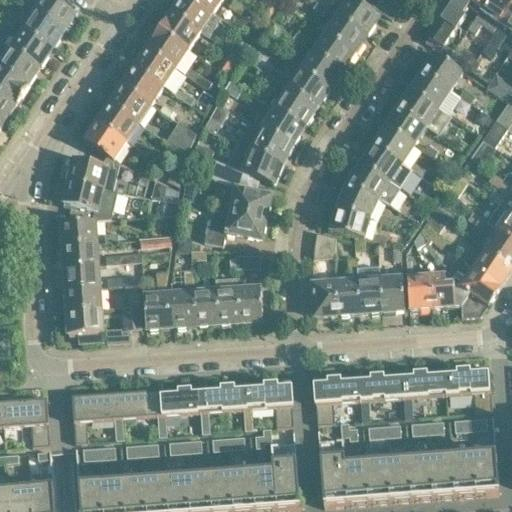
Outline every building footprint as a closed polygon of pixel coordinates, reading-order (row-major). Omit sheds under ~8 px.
[(37,0),(30,10),(32,12),(36,14),(66,34),(67,35),(80,16),(55,0),(37,0)] [(214,17),(188,0),(183,0),(180,6),(176,6),(174,10),(174,14),(173,17),(200,36),(201,35),(210,41),(222,22),(214,17)] [(224,0),(188,0),(214,17),(224,0)] [(378,19),(351,0),(338,19),(365,38),(366,37),(368,38),(375,29),(373,28),(378,19)] [(374,10),(381,0),(380,0),(380,1),(378,0),(370,0),(367,5),(374,10)] [(400,13),(381,0),(374,10),(393,23),(400,13)] [(456,0),(443,19),(459,30),(466,19),(463,18),(469,9),(480,17),(491,0),(456,0)] [(501,29),(511,12),(511,0),(491,0),(480,17),(468,33),(476,38),(483,28),(495,37),(500,28),(501,29)] [(314,12),(324,19),(328,12),(319,5),(314,12)] [(24,19),(20,25),(21,32),(23,33),(53,53),(54,51),(56,52),(62,43),(61,42),(66,34),(36,14),(32,12),(28,18),(24,19)] [(511,12),(501,29),(500,28),(495,37),(485,52),(493,58),(509,34),(511,36),(511,12)] [(188,54),(200,36),(173,17),(168,23),(166,22),(158,33),(188,54)] [(365,38),(338,19),(327,37),(356,57),(362,47),(360,45),(365,38)] [(440,56),(459,30),(443,19),(425,46),(440,56)] [(268,52),(281,33),(271,27),(257,46),(268,52)] [(53,53),(23,33),(11,52),(40,72),(42,70),(44,71),(50,61),(49,60),(53,53)] [(188,54),(158,33),(152,43),(154,44),(148,53),(176,72),(188,54)] [(308,42),(298,35),(294,42),(303,49),(308,42)] [(356,57),(327,37),(314,55),(343,75),(356,57)] [(241,62),(249,50),(243,45),(234,57),(241,62)] [(11,52),(0,68),(0,70),(30,91),(38,79),(36,78),(40,72),(11,52)] [(176,72),(148,53),(147,54),(144,55),(140,60),(141,63),(135,72),(163,91),(176,72)] [(343,75),(314,55),(308,64),(297,57),(290,66),(301,74),(328,92),(334,85),(336,86),(343,75)] [(463,76),(434,56),(433,58),(430,59),(427,64),(427,67),(421,75),(451,95),(463,76)] [(0,70),(0,97),(17,109),(30,91),(0,70)] [(199,78),(189,71),(185,78),(195,84),(199,78)] [(151,110),(163,91),(135,72),(134,73),(131,73),(128,78),(129,80),(122,90),(151,110)] [(301,74),(294,85),(283,77),(282,78),(273,72),(269,79),(279,85),(278,86),(288,92),(316,110),(321,103),(323,104),(329,95),(327,93),(328,92),(301,74)] [(459,101),(459,100),(451,95),(421,75),(421,76),(418,77),(415,82),(416,85),(410,93),(449,120),(461,102),(459,101)] [(279,85),(269,79),(264,86),(274,92),(278,86),(279,85)] [(139,128),(151,110),(122,90),(122,91),(118,92),(115,96),(116,100),(110,108),(139,128)] [(187,96),(177,90),(172,96),(182,103),(187,96)] [(288,92),(275,113),(303,130),(305,128),(307,130),(313,121),(310,119),(316,110),(288,92)] [(440,140),(452,122),(449,120),(410,93),(409,94),(406,95),(403,100),(404,103),(398,112),(427,131),(440,140)] [(470,107),(475,100),(464,94),(459,100),(459,101),(461,102),(470,107)] [(0,97),(0,124),(2,126),(8,118),(11,119),(17,109),(0,97)] [(261,113),(265,106),(255,100),(251,107),(261,113)] [(508,133),(511,127),(511,109),(509,107),(496,125),(508,133)] [(139,128),(110,108),(109,109),(106,110),(103,115),(103,118),(97,127),(126,147),(139,128)] [(165,108),(161,115),(171,122),(175,115),(165,108)] [(219,109),(210,123),(221,129),(230,115),(219,109)] [(415,149),(427,131),(398,112),(397,113),(394,113),(391,118),(391,122),(386,130),(415,149)] [(303,130),(275,113),(263,133),(294,150),(300,140),(299,137),(303,130)] [(496,152),(508,133),(496,125),(484,144),(496,152)] [(251,126),(239,146),(252,152),(252,154),(281,168),(286,160),(289,159),(294,150),(263,133),(251,126)] [(114,164),(126,147),(97,127),(97,128),(93,129),(90,133),(91,136),(85,145),(104,157),(114,164)] [(162,133),(152,127),(147,133),(157,140),(162,133)] [(403,168),(415,149),(386,130),(385,131),(382,132),(379,137),(379,140),(374,149),(403,168)] [(472,151),(462,144),(458,151),(468,158),(472,151)] [(484,171),(496,152),(484,144),(471,162),(484,171)] [(252,152),(239,146),(227,170),(250,179),(273,189),(277,179),(279,180),(283,171),(280,170),(281,168),(252,154),(252,152)] [(215,155),(197,148),(194,157),(211,163),(215,155)] [(411,173),(403,168),(374,149),(373,149),(370,150),(366,156),(367,159),(362,167),(401,192),(412,175),(411,174),(411,173)] [(457,177),(469,159),(458,151),(446,170),(457,177)] [(184,178),(188,160),(180,154),(170,170),(175,173),(175,174),(182,178),(184,178)] [(114,196),(120,168),(114,164),(104,157),(97,168),(71,161),(69,170),(73,171),(70,185),(104,194),(114,196)] [(246,195),(250,179),(227,170),(220,167),(217,166),(211,181),(235,190),(230,214),(230,215),(267,222),(270,208),(267,207),(269,200),(246,195)] [(355,177),(348,187),(379,203),(390,208),(401,192),(362,167),(360,169),(357,169),(354,174),(355,177)] [(416,167),(411,173),(411,174),(412,175),(422,180),(426,174),(416,167)] [(168,185),(180,191),(182,178),(175,174),(168,185)] [(494,178),(489,186),(507,197),(499,209),(511,216),(511,217),(511,189),(504,184),(494,178)] [(458,180),(448,196),(458,203),(468,187),(459,181),(458,180)] [(100,207),(104,194),(70,185),(69,187),(67,186),(64,197),(66,197),(63,210),(62,214),(70,216),(71,212),(97,219),(103,220),(105,210),(100,209),(100,207)] [(370,222),(379,204),(379,203),(348,187),(347,190),(344,191),(342,197),(342,198),(338,211),(370,223),(370,222)] [(199,191),(186,189),(184,205),(194,206),(199,191)] [(178,207),(180,196),(172,192),(169,206),(178,207)] [(423,197),(418,204),(429,211),(434,203),(423,197)] [(177,219),(178,207),(169,206),(167,205),(165,220),(177,219)] [(499,209),(488,227),(489,228),(498,235),(511,244),(511,217),(511,216),(499,209)] [(364,243),(370,223),(338,211),(337,213),(334,214),(332,220),(335,222),(330,234),(364,243)] [(439,238),(450,222),(438,211),(427,226),(439,238)] [(133,222),(134,217),(113,213),(110,224),(133,222)] [(230,215),(230,214),(223,213),(221,226),(210,224),(205,247),(223,251),(226,238),(235,240),(236,238),(260,243),(262,235),(265,235),(267,222),(230,215)] [(480,221),(473,216),(468,223),(484,234),(488,228),(480,221)] [(392,231),(394,224),(382,219),(379,226),(392,231)] [(96,247),(94,224),(61,227),(61,229),(59,231),(60,237),(62,240),(63,250),(96,247)] [(427,226),(420,237),(427,246),(428,246),(429,247),(433,244),(440,251),(446,245),(439,238),(427,226)] [(511,244),(498,235),(486,253),(511,271),(511,244)] [(335,260),(336,241),(336,240),(317,236),(313,262),(335,260)] [(119,246),(118,237),(105,238),(106,247),(119,246)] [(386,247),(388,240),(375,237),(373,244),(386,247)] [(427,246),(420,237),(413,247),(416,253),(427,246)] [(172,250),(171,240),(141,243),(141,253),(172,250)] [(98,269),(96,247),(63,250),(63,251),(61,253),(61,260),(64,262),(64,272),(98,269)] [(402,265),(401,252),(394,252),(394,265),(402,265)] [(511,276),(511,271),(486,253),(473,272),(502,291),(511,276)] [(143,266),(142,258),(107,260),(107,269),(143,266)] [(261,273),(262,260),(236,260),(236,263),(236,269),(237,269),(238,273),(261,273)] [(356,262),(348,263),(349,275),(356,274),(356,272),(356,262)] [(100,292),(98,269),(64,272),(64,273),(62,275),(63,282),(65,284),(66,294),(100,292)] [(379,271),(356,272),(356,274),(357,283),(359,317),(369,316),(372,319),(378,318),(380,316),(382,316),(379,281),(379,271)] [(502,291),(473,272),(461,290),(459,291),(470,298),(488,310),(489,310),(502,291)] [(194,288),(194,275),(185,276),(186,289),(194,288)] [(158,299),(144,300),(146,333),(147,333),(150,335),(158,334),(159,332),(174,331),(172,298),(167,298),(167,289),(169,277),(158,277),(158,290),(158,299)] [(470,298),(459,291),(454,291),(454,288),(446,288),(445,278),(429,279),(431,313),(461,310),(470,298)] [(431,313),(429,279),(412,280),(408,280),(407,281),(409,314),(431,313)] [(404,314),(402,280),(379,281),(382,316),(404,314)] [(122,290),(121,281),(108,282),(108,291),(122,290)] [(240,327),(238,293),(237,283),(215,284),(216,295),(218,328),(219,328),(221,330),(229,329),(231,328),(240,327)] [(359,317),(357,283),(335,285),(338,319),(339,319),(342,321),(348,320),(349,318),(359,317)] [(338,319),(335,285),(312,286),(314,320),(338,319)] [(140,311),(139,289),(126,290),(127,312),(140,311)] [(263,326),(261,291),(238,293),(240,327),(242,327),(244,328),(251,328),(252,326),(263,326)] [(101,314),(100,292),(66,294),(66,295),(64,298),(64,304),(67,306),(68,317),(101,314)] [(218,328),(216,295),(194,296),(196,330),(197,330),(200,331),(207,331),(209,329),(218,328)] [(196,330),(194,296),(172,298),(174,331),(176,331),(178,333),(185,332),(187,330),(196,330)] [(488,310),(470,298),(461,310),(462,323),(481,322),(488,310)] [(142,333),(140,311),(127,312),(123,313),(124,335),(142,333)] [(104,346),(101,314),(68,317),(68,318),(66,320),(66,327),(69,329),(69,339),(79,338),(80,347),(104,346)] [(490,373),(445,376),(447,401),(474,399),(476,418),(493,417),(490,373)] [(445,376),(402,379),(404,404),(405,423),(413,423),(412,403),(447,401),(445,376)] [(402,379),(359,382),(361,407),(362,426),(370,426),(369,406),(404,404),(402,379)] [(315,386),(314,386),(315,406),(316,406),(317,410),(334,409),(361,407),(359,382),(315,385),(315,386)] [(291,387),(246,390),(248,415),(252,415),(276,413),(293,412),(291,387)] [(246,390),(203,393),(205,418),(209,418),(241,416),(244,415),(246,435),(254,435),(252,415),(248,415),(246,390)] [(203,393),(160,396),(162,421),(166,421),(201,418),(203,439),(211,438),(209,418),(205,418),(203,393)] [(160,396),(117,399),(119,424),(123,424),(140,423),(158,422),(160,442),(167,441),(166,421),(162,421),(160,396)] [(117,399),(73,402),(75,428),(87,427),(115,425),(117,445),(125,445),(123,424),(119,424),(117,399)] [(78,511),(71,403),(46,405),(46,404),(3,407),(0,407),(0,511),(78,511)] [(334,409),(317,410),(317,411),(317,417),(325,417),(334,416),(334,409)] [(293,412),(276,413),(276,417),(276,420),(285,419),(293,419),(293,412)] [(334,416),(325,417),(326,430),(335,429),(334,416)] [(325,417),(317,417),(318,430),(326,430),(325,417)] [(285,419),(276,420),(277,433),(286,432),(285,419)] [(293,419),(285,419),(286,432),(294,432),(293,419)] [(487,423),(479,424),(480,436),(487,435),(487,423)] [(471,424),(463,425),(464,437),(472,436),(471,424)] [(479,424),(471,424),(472,436),(480,436),(479,424)] [(463,425),(455,425),(456,437),(464,437),(463,425)] [(444,426),(436,427),(437,439),(445,438),(444,426)] [(87,427),(75,428),(76,449),(89,448),(87,427)] [(428,427),(420,428),(421,440),(429,439),(428,427)] [(436,427),(428,427),(429,439),(437,439),(436,427)] [(341,428),(341,430),(342,442),(348,442),(350,442),(350,434),(349,428),(341,428)] [(420,428),(412,429),(413,441),(421,440),(420,428)] [(393,430),(385,431),(386,443),(394,442),(393,430)] [(401,430),(393,430),(394,442),(402,442),(401,430)] [(385,431),(377,432),(378,444),(386,443),(385,431)] [(377,432),(369,432),(370,444),(378,444),(377,432)] [(271,433),(263,434),(264,440),(265,448),(272,447),(271,435),(271,433)] [(358,433),(350,434),(350,442),(350,445),(350,446),(358,445),(358,433)] [(264,440),(256,441),(257,453),(265,452),(265,451),(265,448),(264,440)] [(237,442),(229,443),(230,455),(238,454),(237,442)] [(245,442),(237,442),(238,454),(246,454),(245,442)] [(221,443),(213,444),(214,456),(222,455),(221,443)] [(229,443),(221,443),(222,455),(230,455),(229,443)] [(202,445),(194,446),(195,457),(203,457),(202,445)] [(344,445),(319,446),(321,465),(321,469),(324,511),(331,511),(500,499),(496,449),(472,451),(472,461),(456,462),(453,462),(452,452),(429,454),(429,459),(411,461),(410,461),(409,455),(388,457),(386,457),(386,468),(346,470),(344,445)] [(186,446),(178,447),(179,459),(187,458),(186,446)] [(194,446),(186,446),(187,458),(195,457),(194,446)] [(178,447),(170,447),(171,459),(179,459),(178,447)] [(103,479),(79,481),(81,511),(300,511),(297,471),(297,467),(295,448),(271,450),(273,476),(255,477),(254,477),(254,472),(230,474),(231,479),(146,486),(146,481),(122,483),(123,487),(122,488),(103,489),(103,479)] [(159,448),(151,449),(152,461),(160,460),(159,448)] [(143,449),(135,450),(136,462),(144,461),(143,449)] [(151,449),(143,449),(144,461),(152,461),(151,449)] [(135,450),(127,451),(128,463),(136,462),(135,450)] [(107,452),(100,453),(100,465),(108,464),(107,452)] [(115,452),(107,452),(108,464),(116,464),(115,452)] [(92,453),(83,454),(84,466),(92,465),(92,453)] [(100,453),(92,453),(92,465),(100,465),(100,453)]
